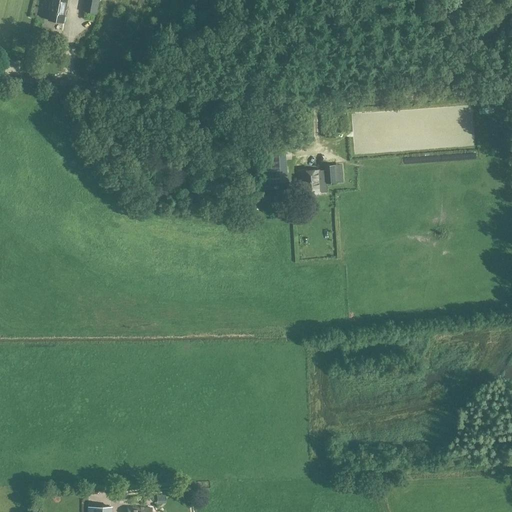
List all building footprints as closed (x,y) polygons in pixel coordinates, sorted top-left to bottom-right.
[(52,0),(48,21),(63,23),(67,0),(52,0)] [(98,0),(86,0),(84,12),(96,14),(98,0)] [(181,0),(186,1),(185,5),(198,8),(198,7),(206,9),(207,0),(181,0)] [(325,127),(316,129),(317,137),(326,135),(325,127)] [(318,156),(327,155),(326,140),(318,140),(318,156)] [(286,182),(283,147),(262,148),(265,183),(286,182)] [(334,183),(333,170),(324,171),(325,177),(320,178),(320,171),(301,173),(302,194),(324,193),(324,184),(334,183)] [(254,201),(271,200),(270,193),(254,194),(254,201)]
